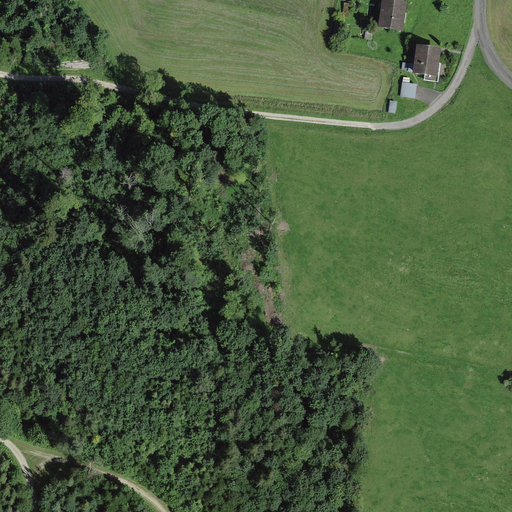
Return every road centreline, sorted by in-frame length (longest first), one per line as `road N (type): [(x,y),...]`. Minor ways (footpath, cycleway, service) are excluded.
road 1 (track): [(0,76),(108,83),(268,117),(379,128),(410,124),(438,106),(458,81),(482,22)]
road 2 (track): [(31,449),(103,474),(166,511)]
